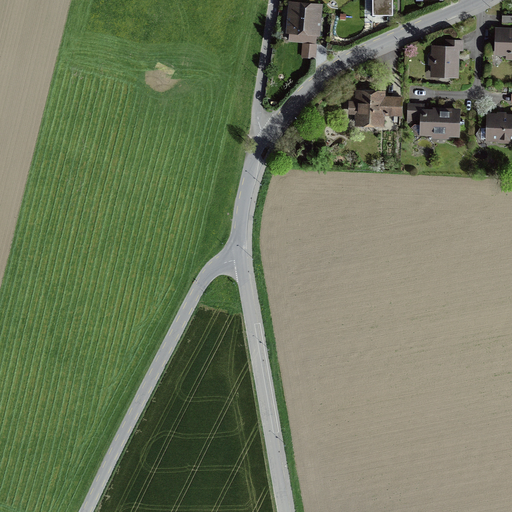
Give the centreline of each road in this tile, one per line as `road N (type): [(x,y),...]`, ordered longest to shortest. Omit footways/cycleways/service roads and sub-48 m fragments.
road 1 (unclassified): [(239,254),(201,284),(87,511)]
road 2 (unclassified): [(478,0),(340,62),(310,84),(262,142)]
road 3 (unclassified): [(279,511),(239,254)]
road 4 (residential): [(274,0),(256,108),(262,142)]
